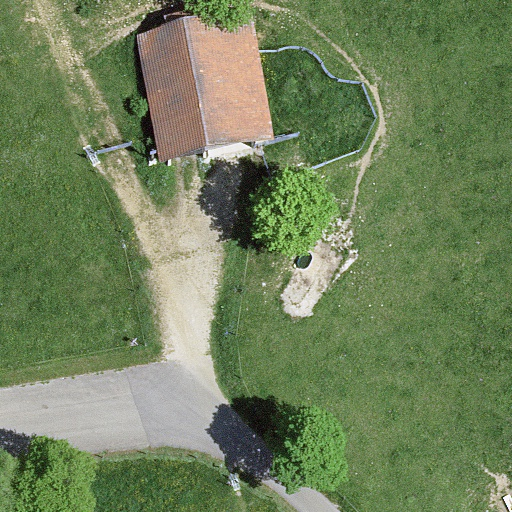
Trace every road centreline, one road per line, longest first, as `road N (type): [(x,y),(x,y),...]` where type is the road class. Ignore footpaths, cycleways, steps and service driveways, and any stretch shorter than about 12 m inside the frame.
road 1 (track): [(52,0),(107,148),(173,262),(197,410)]
road 2 (unclassified): [(318,511),(197,410),(0,446)]
